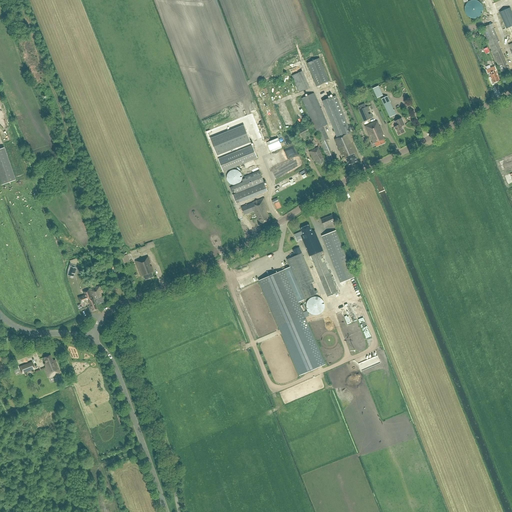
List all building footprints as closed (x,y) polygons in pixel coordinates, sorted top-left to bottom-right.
[(473,18),(475,18),(476,18),(477,18),(479,17),(480,16),(481,15),(481,14),(482,13),(483,13),(483,11),(483,10),(483,9),(483,8),(482,7),(482,6),(482,5),(481,4),(480,3),(479,2),(478,1),(477,0),(475,0),(473,0),(472,0),(470,1),(469,1),(468,2),(466,4),(466,5),(465,6),(465,7),(464,8),(464,10),(465,11),(465,12),(465,13),(466,15),(467,16),(469,17),(470,18),(471,18),(473,18)] [(511,12),(510,8),(500,13),(511,42),(511,43),(509,45),(511,53),(511,12)] [(494,33),(486,37),(490,46),(498,42),(498,41),(495,33),(494,33)] [(307,63),(317,86),(329,81),(320,58),(307,63)] [(507,63),(498,67),(500,71),(509,68),(507,63)] [(495,70),(496,69),(494,65),(486,69),(487,73),(489,72),(494,83),(499,81),(495,70)] [(302,71),(292,75),(300,92),(310,88),(302,71)] [(320,142),(328,161),(330,165),(335,163),(326,140),(328,139),(323,127),(328,125),(314,93),(302,99),(321,142),(320,142)] [(323,101),(338,138),(335,139),(342,155),(344,154),(349,164),(357,161),(354,153),(357,152),(348,133),(351,132),(336,96),(323,101)] [(381,100),(390,117),(396,115),(394,110),(393,110),(390,102),(388,97),(381,100)] [(274,134),(281,132),(270,100),(263,102),(274,134)] [(278,110),(282,120),(289,117),(285,107),(278,110)] [(368,107),(359,111),(363,122),(372,118),(371,114),(369,115),(367,111),(369,110),(368,107)] [(397,125),(394,126),(398,135),(405,132),(402,126),(405,125),(401,118),(395,121),(397,125)] [(290,121),(284,124),(286,129),(292,126),(290,121)] [(377,121),(365,126),(372,144),(375,143),(376,147),(385,143),(382,136),(384,135),(380,126),(379,127),(377,121)] [(210,139),(217,155),(250,142),(244,125),(210,139)] [(218,159),(223,171),(257,158),(252,146),(218,159)] [(322,156),(323,156),(318,147),(309,151),(314,160),(315,159),(318,165),(320,164),(321,165),(325,162),(322,156)] [(0,185),(15,180),(4,148),(0,148),(0,185)] [(227,176),(227,177),(227,179),(228,181),(228,182),(229,183),(231,184),(232,185),(233,185),(235,185),(236,185),(237,185),(238,184),(240,183),(241,182),(241,181),(242,179),(242,177),(242,176),(241,174),(241,173),(240,172),(239,171),(238,171),(237,170),(235,170),(233,170),(231,171),(230,171),(229,172),(228,173),(228,174),(227,176)] [(233,187),(236,195),(233,196),(236,203),(267,191),(260,171),(245,178),(245,179),(242,180),(243,182),(233,187)] [(303,174),(274,187),(276,192),(305,178),(303,174)] [(255,211),(260,225),(271,220),(267,211),(269,210),(264,198),(242,207),(245,215),(255,211)] [(321,220),(325,227),(335,222),(332,215),(325,218),(321,220)] [(320,277),(327,296),(337,292),(330,273),(320,251),(323,250),(315,230),(312,231),(309,225),(300,229),(303,235),(301,236),(306,248),(308,247),(309,250),(307,251),(309,256),(310,256),(320,277)] [(336,230),(322,236),(340,283),(355,277),(336,230)] [(299,289),(311,284),(314,282),(302,253),(287,260),(290,267),(258,280),(299,375),(324,364),(298,302),(304,300),(299,289)] [(126,255),(121,258),(123,264),(129,262),(126,255)] [(143,275),(145,280),(152,277),(151,272),(153,272),(148,256),(135,261),(141,276),(143,275)] [(87,282),(88,285),(89,285),(91,289),(89,290),(93,300),(94,299),(97,304),(104,301),(100,293),(102,292),(100,285),(95,287),(93,283),(94,282),(93,280),(87,282)] [(316,294),(311,284),(299,289),(304,300),(316,294)] [(81,304),(87,301),(90,309),(92,309),(93,311),(97,309),(92,299),(88,290),(83,292),(85,295),(78,298),(81,304)] [(325,304),(323,300),(320,298),(317,297),(313,297),(310,299),(308,301),(306,305),(307,308),(308,311),(311,314),(314,315),(318,315),(321,313),(323,311),(325,307),(325,304)] [(352,319),(361,314),(357,305),(347,310),(352,319)] [(60,373),(55,360),(52,361),(50,355),(44,358),(47,367),(44,368),(48,378),(60,373)] [(32,363),(20,367),(23,373),(34,369),(32,363)]
